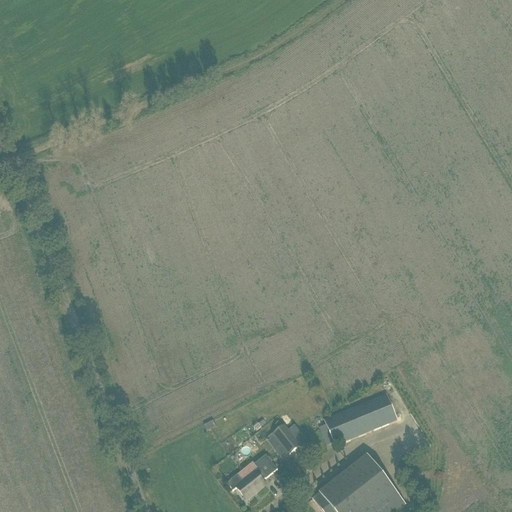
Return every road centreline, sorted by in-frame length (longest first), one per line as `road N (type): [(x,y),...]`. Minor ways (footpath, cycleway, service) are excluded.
road 1 (track): [(345,0),(252,63),(9,165)]
road 2 (unclassified): [(142,511),(9,165)]
